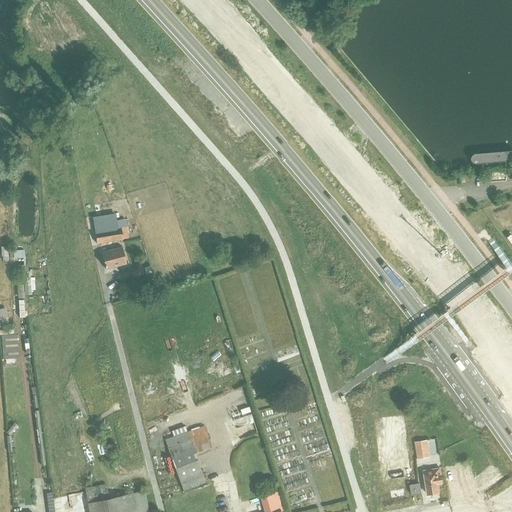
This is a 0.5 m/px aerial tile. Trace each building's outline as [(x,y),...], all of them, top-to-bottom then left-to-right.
[(17,0),(6,0),(4,14),(15,15),(17,0)] [(122,127),(115,92),(97,96),(104,130),(122,127)] [(138,178),(131,147),(106,152),(113,184),(138,178)] [(168,178),(146,181),(151,210),(175,206),(173,194),(170,194),(168,178)] [(116,213),(93,217),(97,243),(123,239),(123,238),(128,238),(127,227),(118,228),(116,213)] [(122,247),(102,252),(105,264),(105,267),(106,267),(106,269),(127,264),(122,247)] [(24,249),(9,251),(10,257),(14,257),(14,258),(17,258),(18,266),(16,267),(17,272),(23,271),(29,270),(28,264),(26,264),(24,249)] [(143,268),(131,271),(133,277),(144,274),(143,268)] [(29,270),(23,271),(24,295),(31,294),(31,290),(35,289),(35,277),(31,277),(30,270),(29,270)] [(24,300),(19,300),(20,317),(28,317),(27,311),(24,311),(24,300)] [(7,308),(0,308),(0,325),(0,327),(9,325),(7,308)] [(102,382),(111,380),(108,372),(99,374),(102,382)] [(39,407),(35,387),(32,387),(30,387),(31,391),(33,399),(31,399),(31,403),(33,402),(34,408),(39,407)] [(46,465),(39,410),(35,411),(35,412),(32,413),(33,415),(35,414),(36,428),(34,428),(35,435),(37,435),(38,444),(36,445),(37,449),(40,449),(41,458),(38,459),(39,463),(41,462),(42,465),(46,465)] [(240,412),(233,413),(234,425),(242,424),(240,412)] [(14,422),(6,432),(10,435),(13,432),(14,433),(16,431),(15,429),(16,428),(18,429),(19,426),(14,422)] [(165,440),(184,491),(206,482),(195,452),(211,447),(209,441),(208,441),(207,437),(208,436),(204,426),(165,440)] [(414,442),(417,459),(430,456),(427,440),(414,442)] [(236,456),(226,457),(227,465),(236,464),(236,456)] [(7,464),(7,474),(15,474),(15,464),(7,464)] [(440,467),(424,470),(428,494),(440,492),(439,484),(443,483),(440,467)] [(7,504),(32,504),(32,480),(7,480),(7,504)] [(412,495),(422,493),(420,483),(410,485),(411,489),(412,495)] [(106,484),(85,488),(89,511),(138,511),(134,493),(110,498),(106,484)] [(406,496),(404,490),(404,488),(390,491),(392,499),(406,496)] [(149,511),(145,491),(134,493),(138,511),(149,511)] [(282,511),(286,510),(280,491),(261,496),(265,511),(282,511)] [(55,511),(53,492),(46,492),(48,511),(55,511)] [(211,499),(210,511),(222,511),(222,498),(211,499)]
